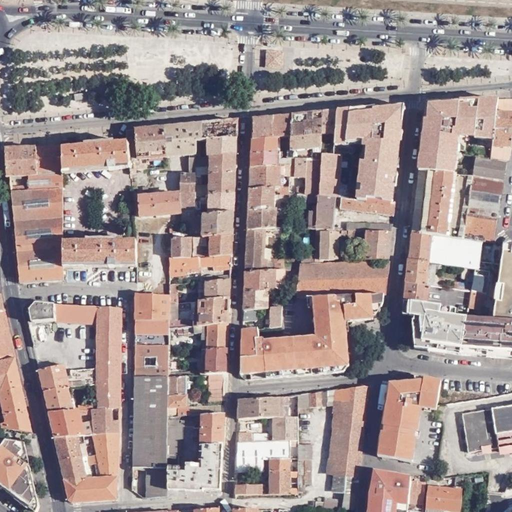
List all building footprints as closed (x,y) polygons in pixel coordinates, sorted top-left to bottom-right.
[(265,50),(264,68),(282,69),(283,51),(265,50)] [(477,111),(497,112),(498,107),(499,98),(478,99),(478,103),(477,111)] [(511,98),(499,98),(498,107),(497,112),(511,112),(511,98)] [(427,101),(419,171),(445,173),(455,174),(460,134),(475,136),(477,111),(478,103),(478,99),(427,101)] [(341,198),(392,204),(405,106),(368,109),(372,159),(348,156),(334,154),(319,153),(317,196),(334,198),(341,198)] [(349,111),(348,156),(372,159),(368,109),(349,111)] [(349,111),(336,112),(335,135),(335,146),(334,154),(348,156),(349,111)] [(497,112),(477,111),(475,136),(475,138),(493,140),(497,112)] [(335,135),(336,112),(322,113),(321,135),(335,135)] [(511,147),(511,112),(497,112),(493,140),(492,148),(511,147)] [(321,135),(322,113),(291,116),(290,137),(290,152),(289,165),(288,175),(304,176),(303,194),(317,196),(319,153),(320,145),(321,135)] [(291,116),(272,118),(271,138),(274,138),(285,137),(290,137),(291,116)] [(251,140),(271,138),(272,118),(252,119),(251,140)] [(237,138),(237,120),(219,123),(202,124),(202,141),(207,141),(237,138)] [(202,124),(163,127),(166,157),(196,155),(197,142),(202,141),(202,124)] [(166,157),(163,127),(128,131),(129,145),(131,170),(144,169),(143,159),(166,157)] [(236,154),(237,138),(207,141),(208,157),(229,155),(236,154)] [(271,138),(251,140),(251,155),(274,153),(274,138),(271,138)] [(62,175),(131,170),(129,145),(62,149),(62,173),(62,175)] [(335,146),(320,145),(319,153),(334,154),(335,146)] [(62,147),(35,148),(38,174),(62,173),(62,149),(62,147)] [(31,283),(63,281),(63,274),(63,266),(63,242),(62,175),(62,173),(38,174),(35,148),(4,150),(6,177),(10,177),(29,176),(29,185),(21,186),(21,191),(11,192),(21,283),(31,283)] [(277,159),(277,153),(274,153),(251,155),(250,168),(279,166),(289,165),(290,152),(286,152),(285,159),(277,159)] [(229,155),(208,157),(196,158),(196,167),(210,167),(210,173),(235,171),(236,154),(229,155)] [(196,167),(196,158),(189,159),(189,175),(181,175),(180,195),(138,197),(139,217),(181,215),(181,213),(194,212),(194,196),(195,175),(196,167)] [(506,162),(475,158),(473,176),(464,238),(483,241),(494,243),(504,177),(506,162)] [(288,175),(289,165),(279,166),(279,176),(288,176),(288,175)] [(279,176),(279,166),(250,168),(249,190),(279,188),(279,176)] [(234,193),(235,171),(210,173),(209,195),(229,194),(234,193)] [(455,174),(445,173),(419,171),(412,231),(464,238),(473,176),(455,174)] [(288,188),(288,176),(279,176),(279,188),(288,188)] [(249,190),(248,211),(274,209),(274,193),(280,193),(281,194),(287,194),(287,193),(288,188),(279,188),(249,190)] [(233,213),(234,193),(229,194),(209,195),(208,215),(233,213)] [(316,230),(339,230),(339,228),(332,227),(334,198),(317,196),(303,194),(287,193),(287,194),(287,205),(296,205),(296,204),(305,204),(305,203),(312,203),(312,199),(317,200),(317,212),(316,230)] [(392,204),(341,198),(340,209),(394,216),(395,205),(392,204)] [(276,228),(276,209),(274,209),(248,211),(247,230),(262,229),(276,228)] [(203,216),(200,216),(194,216),(194,212),(181,213),(181,215),(181,225),(203,222),(202,236),(206,236),(210,236),(232,235),(233,213),(208,215),(203,215),(203,216)] [(349,223),(348,230),(392,232),(393,224),(349,223)] [(262,235),(262,229),(247,230),(246,272),(260,271),(261,261),(263,261),(264,235),(262,235)] [(364,254),(364,260),(381,260),(382,260),(389,259),(392,232),(348,230),(348,237),(361,238),(362,238),(363,236),(367,236),(364,254)] [(483,241),(464,238),(412,231),(409,259),(430,262),(436,263),(476,269),(478,269),(479,261),(483,241)] [(339,234),(321,233),(320,260),(338,259),(339,234)] [(232,235),(210,236),(209,256),(232,255),(232,235)] [(190,236),(183,236),(172,237),(173,256),(173,257),(191,257),(190,236)] [(63,242),(63,266),(138,266),(136,242),(63,242)] [(511,245),(505,244),(494,319),(467,318),(466,329),(462,354),(511,357),(511,245)] [(173,256),(170,256),(169,268),(170,276),(186,276),(186,272),(200,271),(200,266),(214,265),(214,271),(231,269),(231,265),(232,255),(209,256),(194,257),(191,257),(173,257),(173,256)] [(284,269),(285,259),(263,261),(261,261),(260,271),(284,269)] [(430,262),(409,259),(407,283),(427,285),(430,262)] [(302,265),(298,296),(298,298),(357,295),(370,294),(380,294),(385,294),(389,261),(382,261),(381,262),(314,265),(302,265)] [(436,263),(430,262),(427,285),(432,286),(433,286),(436,263)] [(284,269),(260,271),(246,272),(245,292),(269,291),(284,290),(285,290),(284,269)] [(478,269),(476,269),(473,283),(472,292),(471,295),(469,305),(469,308),(484,310),(490,271),(478,269)] [(231,279),(213,280),(205,281),(205,300),(230,298),(231,283),(231,279)] [(438,280),(437,287),(445,288),(446,281),(438,280)] [(455,280),(454,289),(472,292),(473,283),(455,280)] [(178,302),(178,283),(170,283),(169,295),(170,303),(178,302)] [(407,283),(405,300),(410,301),(428,304),(431,291),(432,286),(427,285),(407,283)] [(268,308),(269,291),(245,292),(244,310),(260,309),(268,308)] [(169,295),(138,294),(137,294),(137,375),(169,375),(169,370),(170,358),(170,348),(170,328),(170,321),(170,303),(169,295)] [(259,329),(243,330),(241,375),(246,380),(344,372),(350,365),(346,322),(364,321),(373,320),(383,305),(385,294),(380,294),(370,294),(357,295),(315,297),(317,336),(260,339),(259,329)] [(230,298),(205,300),(199,301),(199,307),(198,315),(198,325),(229,323),(230,298)] [(414,315),(420,317),(419,328),(418,332),(416,332),(417,347),(462,354),(466,329),(467,318),(458,316),(441,314),(443,307),(428,304),(410,301),(409,315),(414,315)] [(30,309),(32,322),(35,322),(51,321),(55,321),(55,304),(54,303),(36,302),(30,309)] [(170,303),(170,321),(170,328),(178,327),(178,321),(178,302),(170,303)] [(55,304),(55,321),(99,323),(98,367),(71,369),(71,376),(67,377),(65,364),(40,369),(45,391),(69,386),(98,384),(98,403),(98,407),(121,407),(122,344),(122,308),(68,305),(55,304)] [(459,309),(443,307),(441,314),(458,316),(459,309)] [(260,320),(260,309),(244,310),(244,320),(260,320)] [(269,319),(281,319),(281,309),(269,309),(269,319)] [(5,311),(0,311),(0,337),(10,335),(5,311)] [(51,321),(35,322),(35,330),(47,329),(47,326),(51,326),(51,321)] [(198,325),(183,327),(184,334),(197,333),(197,329),(203,329),(202,340),(207,342),(207,347),(228,347),(229,323),(198,325)] [(0,337),(0,362),(15,359),(10,335),(0,337)] [(207,347),(202,348),(203,362),(201,362),(201,370),(181,370),(169,370),(169,375),(186,375),(206,375),(209,374),(224,373),(227,373),(228,347),(207,347)] [(181,358),(170,358),(169,370),(181,370),(181,358)] [(0,393),(21,388),(15,359),(0,362),(0,393)] [(224,373),(209,374),(208,400),(224,399),(224,373)] [(169,375),(137,375),(136,425),(134,466),(152,466),(169,466),(169,446),(168,446),(169,424),(169,417),(169,414),(169,375)] [(186,393),(186,375),(169,375),(169,414),(174,414),(174,412),(178,412),(178,405),(187,405),(187,393),(186,393)] [(416,384),(391,387),(379,456),(412,461),(421,407),(437,410),(442,381),(416,376),(416,381),(416,384)] [(74,408),(69,386),(45,391),(49,412),(74,408)] [(370,387),(332,392),(333,407),(331,407),(325,475),(332,476),(358,478),(361,458),(370,387)] [(32,434),(21,388),(0,393),(0,395),(7,424),(1,425),(3,429),(32,434)] [(332,392),(299,397),(298,410),(331,407),(333,407),(332,392)] [(244,415),(243,419),(275,419),(289,419),(289,397),(240,399),(240,408),(246,408),(246,415),(244,415)] [(225,413),(226,413),(226,404),(191,405),(191,408),(181,408),(180,413),(203,413),(225,413)] [(511,406),(491,409),(463,414),(469,453),(499,448),(500,455),(507,454),(511,453),(511,406)] [(121,407),(98,407),(93,408),(93,413),(94,420),(83,421),(86,434),(88,434),(94,434),(120,432),(121,407)] [(49,412),(55,436),(84,434),(86,434),(83,421),(81,413),(80,408),(74,408),(49,412)] [(225,442),(226,413),(225,413),(203,413),(203,427),(202,443),(224,442),(225,442)] [(275,419),(275,440),(291,440),(293,440),(294,419),(289,419),(275,419)] [(222,489),(225,442),(224,442),(202,443),(200,443),(199,462),(187,462),(186,466),(179,466),(180,453),(184,453),(184,424),(169,424),(168,446),(169,446),(169,466),(168,488),(206,490),(206,488),(222,489)] [(119,453),(120,432),(94,434),(99,455),(119,453)] [(240,441),(253,441),(253,432),(240,433),(240,441)] [(84,434),(55,436),(61,459),(90,456),(90,454),(84,434)] [(92,454),(90,454),(90,456),(99,455),(94,434),(88,434),(92,454)] [(253,471),(265,471),(265,459),(271,459),(271,471),(291,471),(291,440),(275,440),(266,440),(266,441),(253,441),(240,441),(239,441),(237,471),(253,471)] [(0,486),(34,511),(37,511),(38,511),(39,508),(25,444),(23,444),(18,443),(7,441),(0,450),(0,486)] [(299,445),(299,459),(312,459),(312,445),(299,445)] [(61,459),(66,480),(89,478),(86,465),(94,464),(99,477),(119,476),(119,453),(99,455),(90,456),(61,459)] [(312,459),(299,459),(298,471),(299,492),(305,492),(305,484),(312,484),(312,459)] [(168,488),(169,466),(152,466),(152,497),(168,496),(168,488)] [(399,511),(400,504),(410,505),(413,475),(413,474),(376,469),(372,491),(369,511),(399,511)] [(237,485),(236,494),(291,494),(291,471),(271,471),(271,484),(237,485)] [(89,478),(66,480),(70,500),(75,502),(118,499),(119,476),(99,477),(89,478)] [(331,493),(344,494),(355,494),(358,478),(332,476),(331,493)] [(455,488),(464,489),(465,477),(460,477),(460,476),(456,477),(455,488)] [(427,481),(413,480),(410,505),(410,508),(424,510),(427,481)] [(448,487),(430,485),(427,508),(447,510),(448,487)] [(455,488),(448,487),(447,510),(462,511),(464,489),(455,488)] [(355,494),(344,494),(343,499),(324,499),(324,501),(316,501),(316,505),(308,505),(308,509),(353,509),(355,494)]
